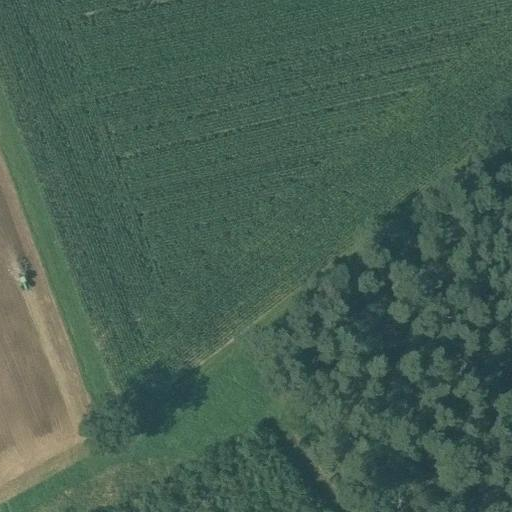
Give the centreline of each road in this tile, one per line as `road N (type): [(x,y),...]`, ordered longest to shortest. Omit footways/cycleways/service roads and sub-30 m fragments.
road 1 (track): [(7,511),(115,454),(511,144)]
road 2 (track): [(0,143),(105,407),(115,454)]
